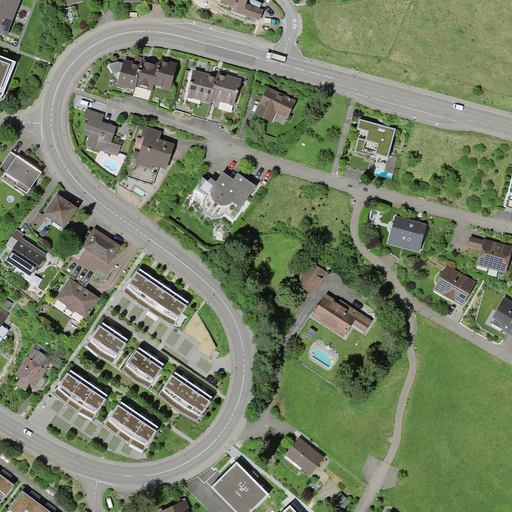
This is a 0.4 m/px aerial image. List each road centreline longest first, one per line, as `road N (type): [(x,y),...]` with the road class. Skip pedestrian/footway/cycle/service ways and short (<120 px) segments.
road 1 (secondary): [(84,469),(152,477),(207,456),(234,424),(247,362),(223,294),(78,181),(57,150),(52,123)]
road 2 (residential): [(362,189),(58,85)]
road 3 (secondary): [(58,85),(94,44),(145,30),(286,64)]
road 4 (secondary): [(286,64),(511,126)]
road 5 (unclassified): [(381,474),(412,368),(405,297)]
road 6 (residential): [(511,228),(362,189)]
road 7 (residential): [(405,297),(355,239),(362,189)]
road 8 (residential): [(405,297),(511,359)]
